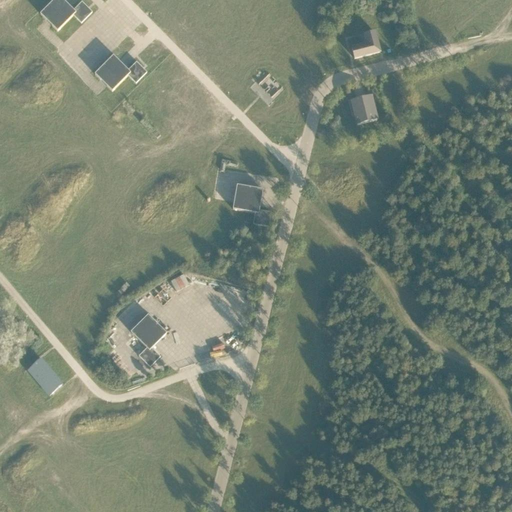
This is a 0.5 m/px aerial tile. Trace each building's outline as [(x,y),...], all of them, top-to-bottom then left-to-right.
[(73,11),(62,0),(54,0),(40,15),(57,32),(73,17),(81,24),(92,13),(81,3),(73,11)] [(381,54),(375,32),(362,36),(365,44),(351,48),(354,61),(381,54)] [(128,71),(113,56),(94,75),(112,93),(128,77),(135,84),(147,73),(136,62),(128,71)] [(378,121),(372,96),(350,102),(356,126),(378,121)] [(126,101),(122,105),(139,122),(143,118),(126,101)] [(262,191),(237,186),(232,210),(255,214),(253,225),(268,228),(271,213),(259,211),(262,191)] [(191,288),(194,285),(181,273),(174,281),(178,285),(182,280),(191,288)] [(190,289),(183,297),(187,300),(194,292),(190,289)] [(214,301),(206,308),(210,312),(218,304),(214,301)] [(166,334),(148,316),(130,333),(146,349),(138,357),(150,368),(160,357),(152,349),(166,334)] [(113,348),(105,357),(113,364),(121,355),(113,348)] [(63,385),(41,360),(27,371),(49,397),(63,385)]
